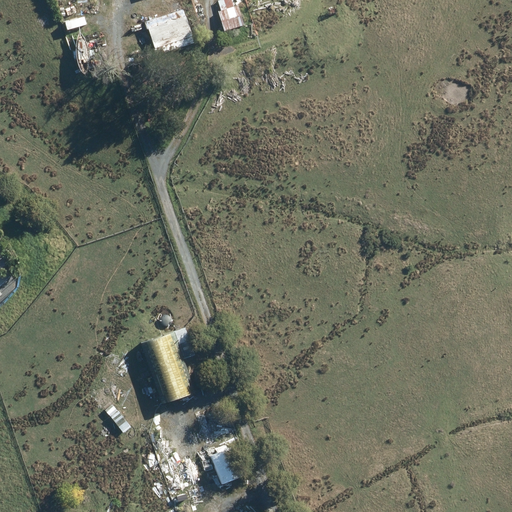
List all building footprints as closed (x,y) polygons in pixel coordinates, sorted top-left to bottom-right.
[(182,0),(133,0),(145,31),(188,16),(182,0)] [(217,0),(221,10),(215,12),(222,32),(243,24),(234,0),(217,0)] [(201,390),(178,328),(131,345),(154,407),(201,390)] [(123,360),(115,355),(93,389),(101,394),(123,360)] [(132,427),(107,394),(98,400),(123,433),(132,427)]
